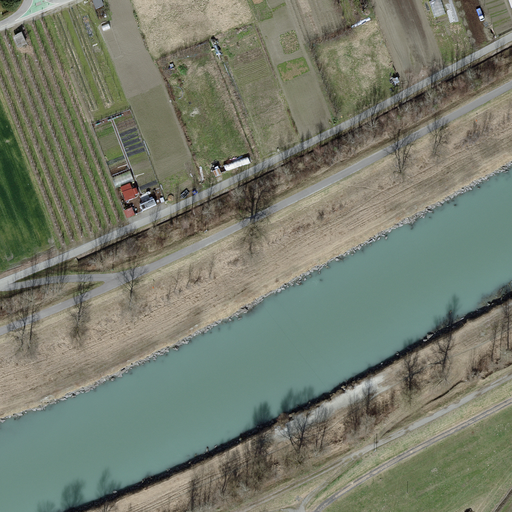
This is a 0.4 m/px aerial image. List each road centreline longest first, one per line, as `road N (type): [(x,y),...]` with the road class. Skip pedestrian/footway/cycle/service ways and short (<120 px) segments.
road 1 (residential): [(0,285),(306,149),(511,37)]
road 2 (track): [(0,331),(134,277),(511,85)]
road 3 (track): [(239,511),(511,375)]
road 4 (track): [(511,400),(316,511)]
road 5 (residential): [(0,289),(134,277)]
